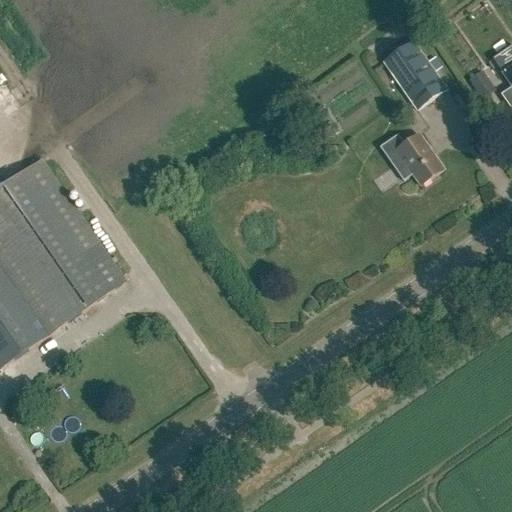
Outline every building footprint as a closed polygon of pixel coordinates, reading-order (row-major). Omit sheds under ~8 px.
[(418,114),(447,93),(435,76),(443,70),(436,61),(428,66),(413,44),(383,64),(418,114)] [(511,111),(511,69),(511,71),(508,67),(502,72),(504,75),(503,76),(511,88),(511,89),(501,97),(511,111)] [(469,81),(482,101),(495,93),(482,73),(469,81)] [(413,177),(421,189),(444,172),(419,137),(405,147),(398,137),(380,150),(404,183),(413,177)] [(0,371),(126,284),(42,163),(0,192),(0,371)]
